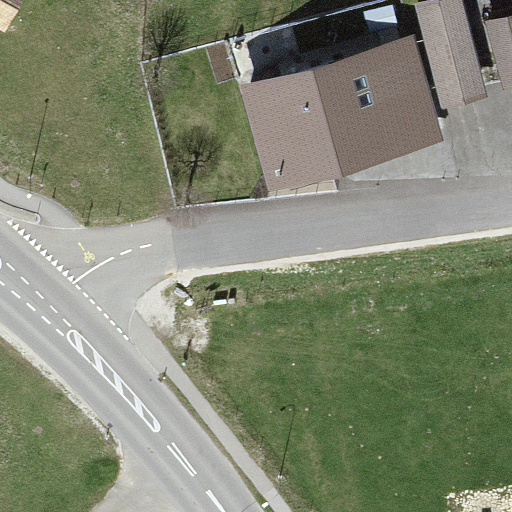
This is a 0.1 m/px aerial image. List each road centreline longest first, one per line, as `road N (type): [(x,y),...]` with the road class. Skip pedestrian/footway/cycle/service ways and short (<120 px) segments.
road 1 (unclassified): [(40,305),(135,247),(511,204)]
road 2 (secondary): [(224,511),(126,392),(40,305)]
